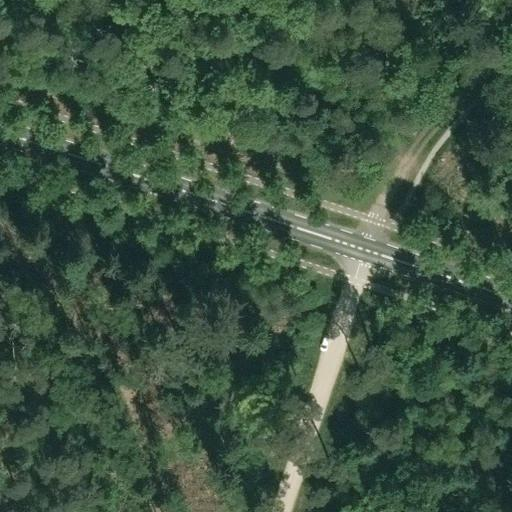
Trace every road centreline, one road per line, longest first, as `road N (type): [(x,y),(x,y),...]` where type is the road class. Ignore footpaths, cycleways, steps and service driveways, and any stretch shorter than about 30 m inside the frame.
road 1 (primary): [(511,298),(0,132)]
road 2 (track): [(282,511),(358,282)]
road 3 (track): [(378,222),(411,151),(511,50)]
